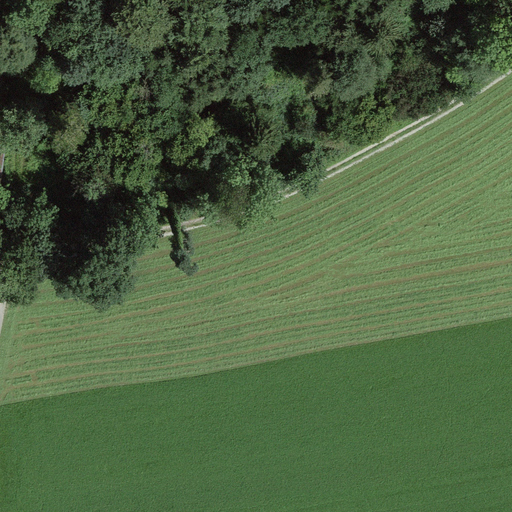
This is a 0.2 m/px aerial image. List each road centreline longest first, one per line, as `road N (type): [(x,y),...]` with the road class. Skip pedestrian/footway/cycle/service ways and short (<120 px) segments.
road 1 (track): [(511,63),(396,140),(163,227),(6,267)]
road 2 (track): [(6,267),(20,199),(0,18)]
